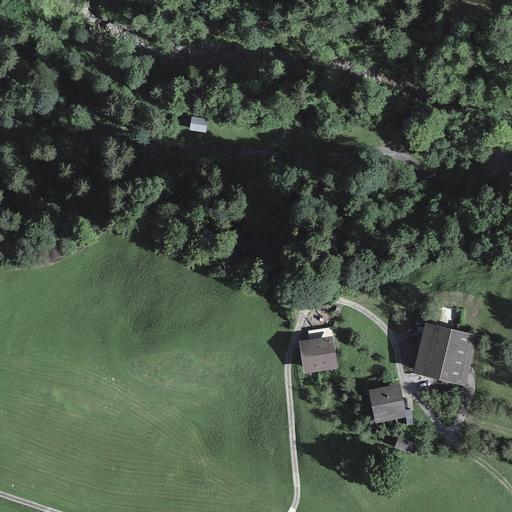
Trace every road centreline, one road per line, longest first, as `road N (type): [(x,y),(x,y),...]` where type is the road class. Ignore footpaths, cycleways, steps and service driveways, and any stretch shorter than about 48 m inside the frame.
road 1 (track): [(511,168),(472,188),(441,184),(407,155),(372,151),(327,161),(0,133)]
road 2 (track): [(292,511),(289,356),(303,314),(322,298)]
road 3 (track): [(322,298),(511,217)]
road 4 (track): [(322,298),(352,304),(388,330),(410,389)]
